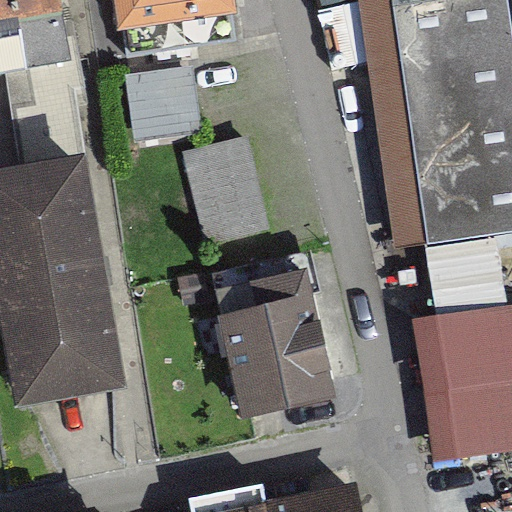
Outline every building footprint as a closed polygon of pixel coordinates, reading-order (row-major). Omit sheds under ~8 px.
[(59,0),(0,0),(0,34),(22,31),(28,68),(70,61),(59,0)] [(241,0),(121,0),(129,47),(246,30),(241,0)] [(511,6),(511,0),(439,0),(399,6),(434,236),(511,223),(511,6)] [(199,68),(137,69),(137,136),(200,135),(199,68)] [(260,134),(193,145),(207,239),(275,229),(260,134)] [(82,157),(0,171),(0,314),(17,407),(72,397),(125,387),(82,157)] [(262,279),(267,302),(223,312),(247,417),(342,395),(313,267),(262,279)] [(511,301),(422,315),(445,460),(511,449),(511,301)] [(365,511),(359,481),(279,497),(275,478),(188,494),(191,511),(365,511)]
